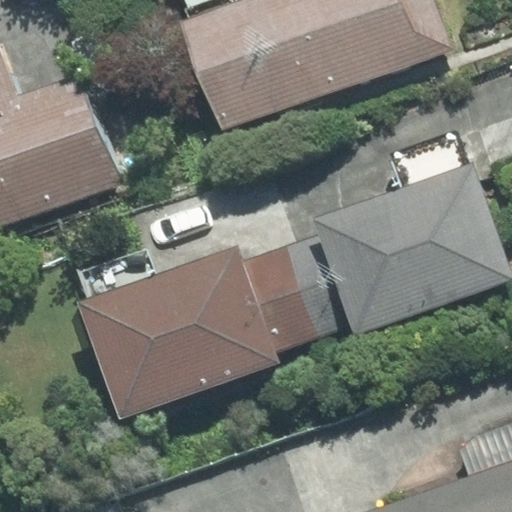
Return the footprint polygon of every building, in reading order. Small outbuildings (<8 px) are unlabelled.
[(236,129),(463,51),(445,0),(253,0),(198,19),(236,129)] [(0,229),(133,182),(95,72),(31,95),(6,22),(0,23),(0,229)] [(295,243),(328,337),(365,324),(370,334),(511,285),(511,221),(491,162),(329,220),(334,230),(295,243)] [(290,351),(328,337),(295,243),(257,257),(254,247),(93,303),(134,419),(293,363),(290,351)] [(511,511),(511,425),(483,436),(468,450),(477,476),(371,511),(511,511)]
